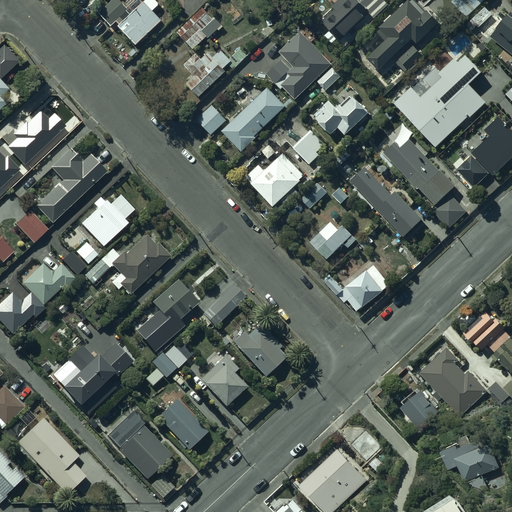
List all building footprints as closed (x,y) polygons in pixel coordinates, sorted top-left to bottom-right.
[(120,0),(113,0),(99,14),(111,27),(117,22),(120,26),(118,28),(136,47),(162,23),(152,12),(159,5),(154,0),(146,0),(143,4),(139,0),(126,0),(127,1),(124,4),(120,0)] [(390,4),(385,0),(364,0),(361,4),(356,0),(339,0),(332,8),(335,10),(322,23),(340,41),(349,32),(352,35),(357,31),(354,28),(369,13),(374,20),(390,4)] [(367,59),(378,71),(412,40),(416,45),(439,24),(436,21),(439,19),(431,10),(428,13),(416,0),(409,0),(404,6),(403,4),(400,7),(401,8),(392,18),(391,16),(385,22),(385,23),(379,29),(380,30),(377,33),(386,42),(367,59)] [(467,19),(484,1),(482,0),(450,0),(449,1),(467,19)] [(492,15),(484,8),(467,26),(472,31),(477,26),(479,28),(492,15)] [(176,33),(192,50),(207,37),(201,31),(213,21),(201,9),(176,33)] [(511,13),(490,37),(511,54),(511,13)] [(332,65),(300,33),(279,53),(293,68),(290,71),(281,61),(267,75),(288,98),(290,96),(295,101),(332,65)] [(413,47),(396,63),(405,73),(422,57),(413,47)] [(194,77),(186,85),(199,98),(225,72),(223,70),(231,62),(220,51),(212,59),(208,54),(202,61),(196,55),(184,66),(194,77)] [(440,73),(429,61),(404,84),(410,90),(394,104),(435,149),(469,118),(469,119),(486,104),(469,85),(482,73),(467,56),(459,63),(455,59),(440,73)] [(332,68),(317,82),(326,91),(341,77),(332,68)] [(0,111),(8,104),(2,97),(9,91),(0,81),(0,111)] [(267,88),(222,132),(241,153),(256,138),(255,137),(285,107),(267,88)] [(338,129),(345,136),(368,114),(353,98),(352,100),(350,98),(341,106),(340,105),(336,109),(329,102),(315,115),(318,118),(316,120),(320,125),(319,125),(326,133),(327,132),(331,136),(338,129)] [(212,106),(196,120),(211,136),(227,121),(212,106)] [(490,174),(493,177),(511,158),(511,131),(499,118),(485,131),(490,137),(471,156),(472,156),(457,170),(474,189),(490,174)] [(0,144),(0,159),(16,176),(50,144),(30,123),(21,132),(18,128),(0,144)] [(311,131),(293,149),(309,165),(327,148),(311,131)] [(419,189),(435,206),(455,187),(441,171),(440,172),(405,134),(383,154),(408,180),(407,181),(417,191),(419,189)] [(36,206),(53,224),(107,173),(90,155),(82,163),(70,150),(51,168),(63,181),(60,185),(59,184),(55,187),(56,188),(36,206)] [(283,154),(251,185),(273,208),(305,177),(283,154)] [(388,167),(379,175),(392,189),(401,180),(388,167)] [(365,168),(351,182),(403,237),(421,220),(395,193),(392,196),(365,168)] [(301,199),(310,210),(327,194),(318,183),(301,199)] [(340,189),(332,196),(341,204),(348,197),(340,189)] [(450,194),(432,211),(449,229),(467,212),(450,194)] [(106,201),(74,232),(82,241),(87,237),(89,239),(92,237),(102,248),(128,224),(106,201)] [(30,211),(16,225),(34,244),(48,231),(30,211)] [(335,219),(311,243),(326,260),(338,250),(339,251),(342,248),(343,249),(345,246),(343,244),(347,241),(349,242),(345,245),(348,248),(357,240),(343,227),(342,227),(335,219)] [(84,276),(92,285),(111,266),(119,274),(110,283),(117,290),(121,287),(130,296),(170,257),(157,244),(155,246),(145,236),(125,255),(123,253),(118,257),(112,250),(84,276)] [(0,261),(2,264),(14,253),(0,238),(0,261)] [(85,244),(75,253),(87,265),(96,256),(85,244)] [(71,252),(62,261),(76,276),(85,267),(71,252)] [(22,284),(42,306),(60,290),(63,292),(75,280),(60,265),(50,274),(42,265),(22,284)] [(332,278),(326,284),(337,296),(338,296),(344,303),(347,300),(357,312),(361,308),(362,309),(391,285),(375,265),(343,290),(332,278)] [(177,280),(150,303),(159,313),(139,331),(155,350),(184,325),(180,320),(198,304),(177,280)] [(233,286),(202,315),(214,328),(245,298),(233,286)] [(12,293),(0,304),(0,323),(11,335),(32,316),(35,319),(44,310),(30,294),(20,303),(12,293)] [(92,326),(71,305),(55,321),(76,342),(92,326)] [(486,313),(464,334),(474,345),(474,344),(482,351),(488,346),(495,354),(491,358),(495,363),(498,361),(511,374),(511,373),(511,340),(510,339),(511,338),(504,331),(506,329),(496,318),(493,321),(486,313)] [(244,333),(233,343),(264,378),(286,359),(278,350),(280,349),(259,325),(247,336),(244,333)] [(68,359),(79,371),(64,386),(68,390),(65,394),(69,398),(73,394),(87,409),(134,362),(116,344),(100,360),(84,343),(68,359)] [(161,354),(151,363),(165,379),(176,369),(177,370),(193,354),(183,343),(175,349),(173,347),(163,356),(161,354)] [(445,348),(419,373),(460,416),(487,391),(445,348)] [(204,384),(203,385),(225,408),(246,388),(233,374),(237,370),(224,357),(213,367),(209,362),(204,367),(209,372),(200,380),(204,384)] [(0,392),(0,420),(5,426),(24,408),(5,388),(0,392)] [(423,390),(402,407),(420,430),(441,413),(423,390)] [(175,400),(157,418),(188,451),(207,433),(175,400)] [(132,412),(107,437),(119,449),(117,451),(146,481),(171,456),(142,427),(145,425),(132,412)] [(43,420),(17,444),(67,495),(86,477),(73,463),(79,457),(43,420)] [(454,448),(440,454),(448,471),(457,467),(464,483),(501,467),(491,443),(478,449),(473,437),(453,445),(454,448)] [(338,451),(298,486),(323,511),(333,511),(366,481),(338,451)] [(0,502),(24,479),(15,469),(12,471),(7,466),(10,464),(0,453),(0,502)] [(384,466),(377,458),(370,465),(378,472),(384,466)] [(162,475),(150,486),(162,499),(174,487),(162,475)] [(460,511),(454,501),(436,511),(460,511)]
